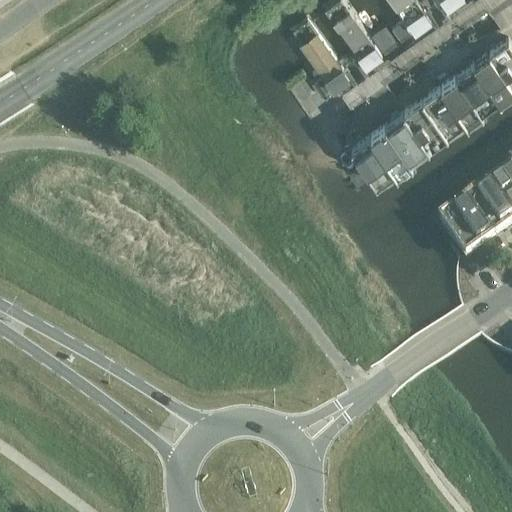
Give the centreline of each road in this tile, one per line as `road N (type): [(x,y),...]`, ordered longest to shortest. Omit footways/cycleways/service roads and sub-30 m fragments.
road 1 (secondary): [(216,425),(165,405),(0,310)]
road 2 (secondary): [(0,327),(126,420),(168,459),(176,478)]
road 3 (residential): [(349,119),(511,6)]
road 4 (residential): [(338,411),(474,319)]
